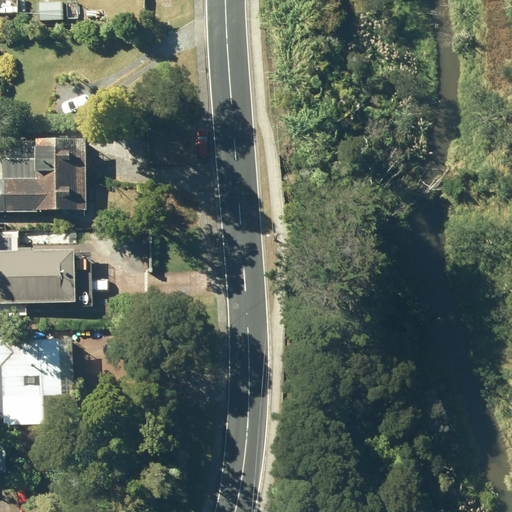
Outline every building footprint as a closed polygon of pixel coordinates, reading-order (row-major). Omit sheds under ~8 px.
[(49,0),(50,12),(70,12),(70,0),(49,0)] [(88,22),(106,23),(107,9),(88,8),(88,22)] [(0,181),(0,214),(90,213),(89,141),(41,141),(40,162),(5,162),(5,181),(0,181)] [(15,256),(15,239),(0,238),(0,307),(79,307),(78,255),(15,256)] [(0,368),(5,369),(7,429),(80,427),(77,342),(0,342),(0,368)] [(7,437),(0,436),(0,469),(8,469),(7,437)]
